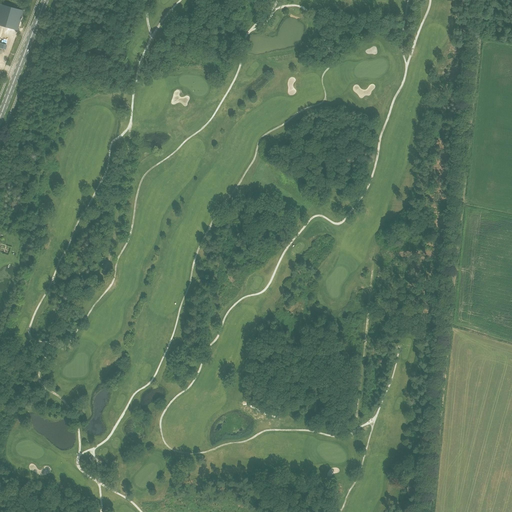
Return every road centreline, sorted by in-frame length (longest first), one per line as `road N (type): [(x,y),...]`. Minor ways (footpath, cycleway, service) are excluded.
road 1 (unclassified): [(428,511),(478,0)]
road 2 (primary): [(0,115),(43,0)]
